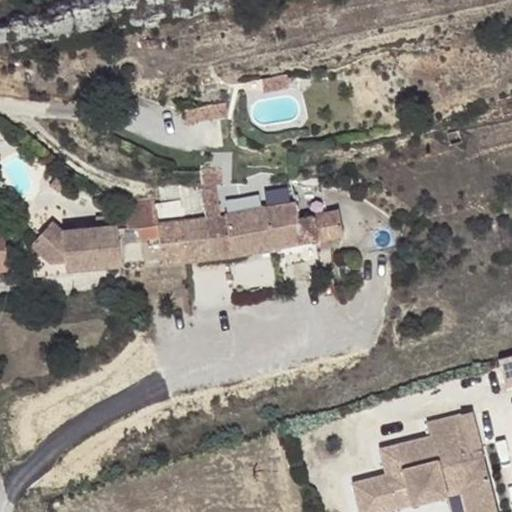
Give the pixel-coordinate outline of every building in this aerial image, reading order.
[(287,75),(261,79),(264,93),(289,89),(287,75)] [(208,105),(184,109),(187,124),(228,116),(226,103),(224,96),(207,99),(208,105)] [(209,158),(196,160),(199,178),(192,179),(195,196),(202,195),(204,209),(209,209),(217,207),(209,158)] [(165,259),(271,243),(264,200),(228,206),(217,207),(209,209),(204,209),(184,213),(181,189),(154,194),(139,197),(122,201),(126,223),(126,226),(144,224),(145,235),(162,232),(165,259)] [(264,200),(271,243),(346,231),(342,206),(302,212),(298,194),(264,200)] [(32,250),(53,266),(67,263),(79,261),(81,270),(123,262),(114,216),(94,219),(96,229),(62,235),(50,226),(32,250)] [(79,261),(67,263),(68,272),(81,270),(79,261)] [(490,418),(479,422),(490,458),(501,455),(490,418)] [(372,493),(377,511),(407,511),(413,511),(436,511),(465,504),(463,496),(485,490),(505,484),(511,508),(511,511),(511,494),(501,455),(490,458),(479,422),(446,431),(449,443),(415,454),(420,470),(403,475),(405,483),(372,493)] [(415,454),(398,458),(403,475),(420,470),(415,454)] [(511,511),(511,508),(505,484),(485,490),(491,511),(511,511)] [(463,496),(465,504),(479,500),(483,511),(491,511),(485,490),(463,496)]
